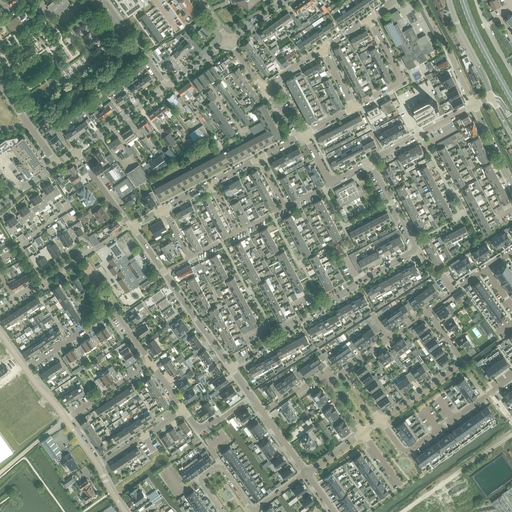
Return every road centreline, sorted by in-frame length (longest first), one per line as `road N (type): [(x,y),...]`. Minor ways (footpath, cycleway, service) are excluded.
road 1 (residential): [(324,304),(415,248),(369,160)]
road 2 (residential): [(229,367),(131,225)]
road 3 (residential): [(380,421),(407,451),(511,377)]
road 4 (residential): [(150,362),(109,312),(25,369)]
road 5 (residential): [(0,308),(131,225)]
road 6 (residential): [(353,107),(401,82),(368,17)]
